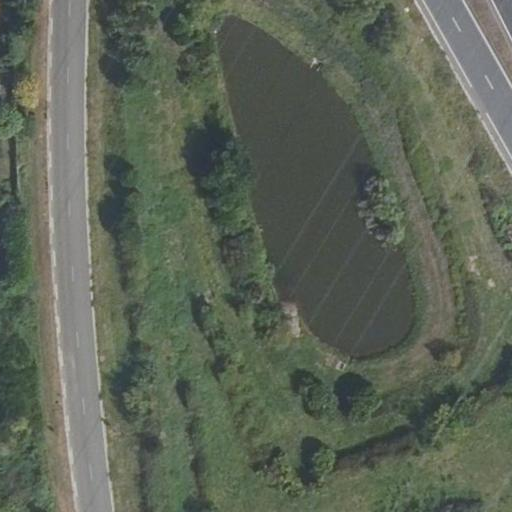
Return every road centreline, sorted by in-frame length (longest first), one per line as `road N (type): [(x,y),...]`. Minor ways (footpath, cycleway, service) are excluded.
road 1 (primary): [(69,0),(68,209),(96,511)]
road 2 (primary): [(442,0),(511,123)]
